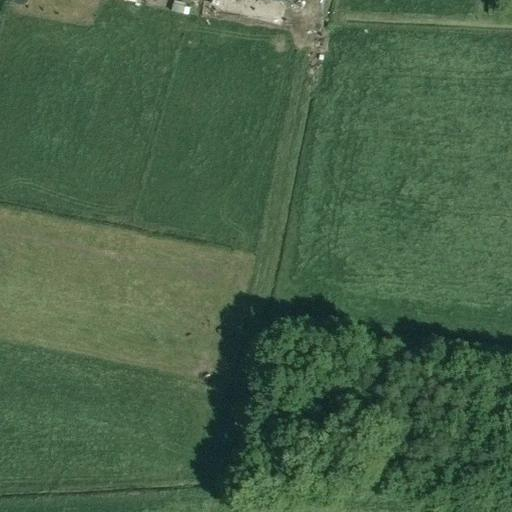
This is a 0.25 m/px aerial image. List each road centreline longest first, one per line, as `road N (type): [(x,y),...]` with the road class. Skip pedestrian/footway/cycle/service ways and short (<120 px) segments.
road 1 (track): [(308,28),(219,488)]
road 2 (track): [(511,354),(251,327)]
